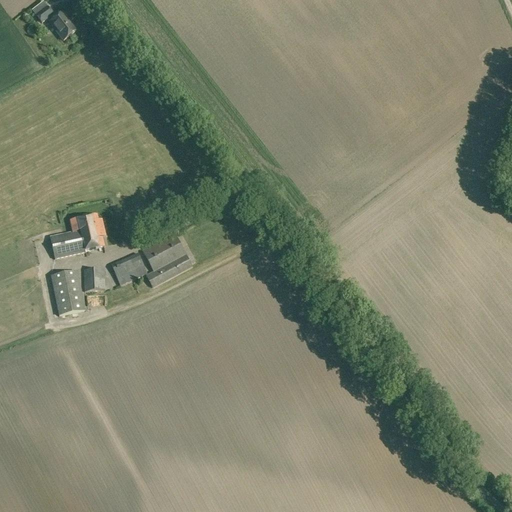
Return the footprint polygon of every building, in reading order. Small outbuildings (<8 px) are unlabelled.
[(55,19),(53,16),(54,15),(48,8),(36,17),(42,25),(47,21),(50,24),(49,24),(63,42),(77,31),(63,13),(55,19)] [(98,222),(97,216),(70,222),(73,232),(50,238),(55,261),(86,254),(86,252),(105,247),(103,237),(105,237),(102,221),(98,222)] [(153,290),(193,268),(175,236),(142,253),(153,273),(146,276),(153,290)] [(121,287),(147,275),(137,255),(111,266),(121,287)] [(84,293),(105,292),(104,270),(83,271),(84,293)] [(59,318),(85,312),(77,272),(50,277),(59,318)]
